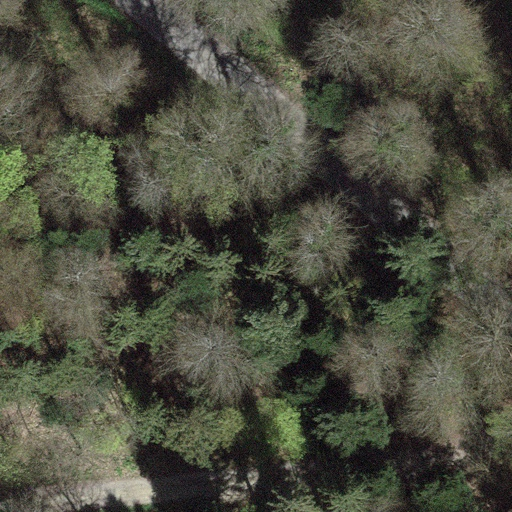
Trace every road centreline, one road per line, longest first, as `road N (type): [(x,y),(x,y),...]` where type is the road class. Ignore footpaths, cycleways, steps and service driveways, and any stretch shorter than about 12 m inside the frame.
road 1 (track): [(0,505),(437,457),(511,432)]
road 2 (unclassified): [(511,320),(137,0)]
